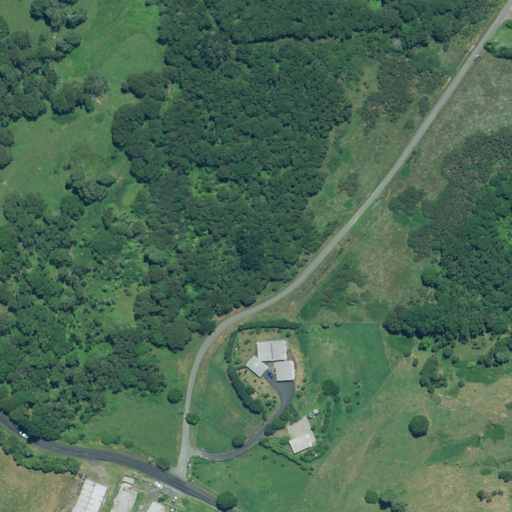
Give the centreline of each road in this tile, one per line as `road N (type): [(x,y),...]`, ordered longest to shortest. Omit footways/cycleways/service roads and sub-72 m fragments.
road 1 (residential): [(173,481),(198,357),(220,331),(290,287),(381,187),(505,0)]
road 2 (unclassified): [(0,415),(51,447),(105,455),(173,481)]
